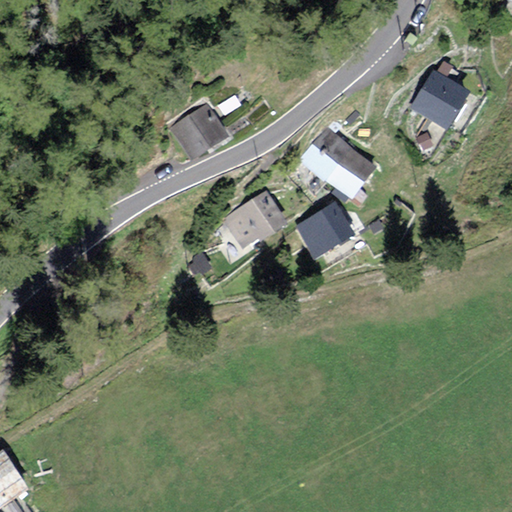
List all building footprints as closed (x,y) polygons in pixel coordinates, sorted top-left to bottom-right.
[(468,92),(434,72),(413,106),(448,126),(468,92)] [(226,135),(208,107),(175,127),(193,156),(226,135)] [(336,137),(328,130),(301,159),(310,165),(327,178),(351,195),(373,166),(352,150),(336,137)] [(284,220),(266,193),(227,219),(244,245),(284,220)] [(353,233),(335,204),(298,226),(316,255),(353,233)] [(0,503),(25,488),(3,454),(0,456),(0,503)]
